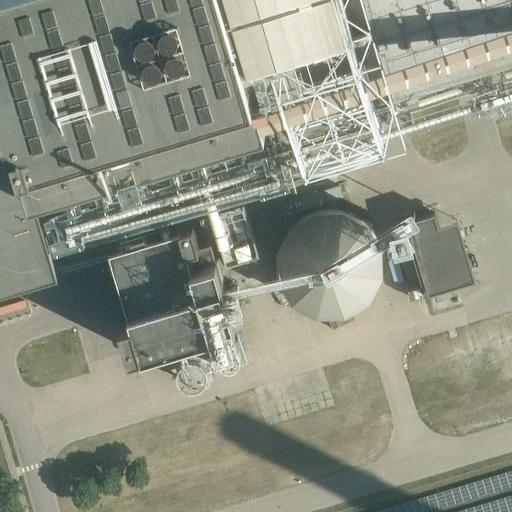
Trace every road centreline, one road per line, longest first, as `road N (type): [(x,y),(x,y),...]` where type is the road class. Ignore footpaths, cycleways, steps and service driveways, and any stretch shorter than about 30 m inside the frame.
road 1 (unknown): [(20,440),(115,402),(369,329)]
road 2 (unknown): [(369,329),(511,290)]
road 3 (unknown): [(369,329),(415,466)]
